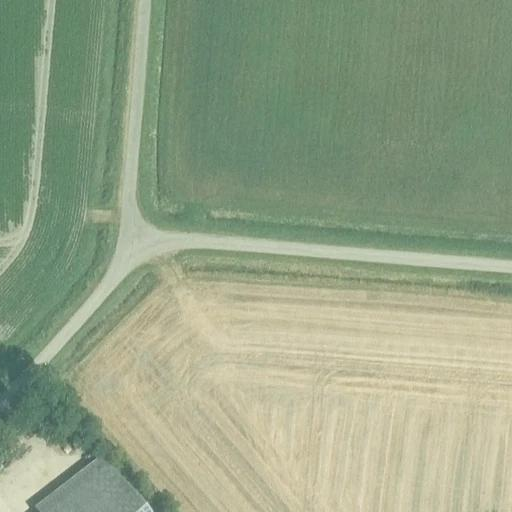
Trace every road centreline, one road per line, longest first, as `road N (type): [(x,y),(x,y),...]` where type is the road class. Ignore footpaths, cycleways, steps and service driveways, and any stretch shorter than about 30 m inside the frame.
road 1 (unclassified): [(126,240),(511,268)]
road 2 (unclassified): [(126,240),(146,0)]
road 3 (unclassified): [(0,404),(117,273),(126,240)]
